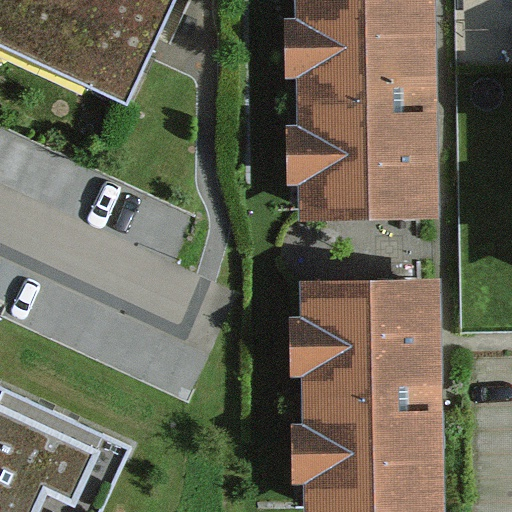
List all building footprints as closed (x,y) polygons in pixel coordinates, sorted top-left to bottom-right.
[(0,0),(0,44),(135,104),(181,0),(0,0)] [(453,0),(318,0),(322,219),(457,217),(453,0)] [(125,188),(113,235),(185,254),(197,207),(125,188)] [(463,511),(459,282),(325,285),(329,511),(463,511)] [(0,404),(0,511),(50,511),(57,498),(86,511),(89,511),(115,457),(0,404)]
